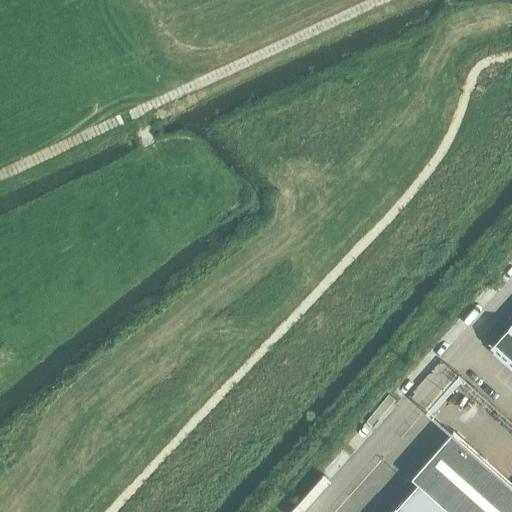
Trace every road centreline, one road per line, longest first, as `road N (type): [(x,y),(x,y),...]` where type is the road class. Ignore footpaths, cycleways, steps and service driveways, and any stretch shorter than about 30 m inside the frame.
road 1 (track): [(113,511),(395,211),(459,119),(483,59),(511,54)]
road 2 (track): [(0,180),(386,0)]
road 3 (unclassified): [(324,511),(511,301)]
